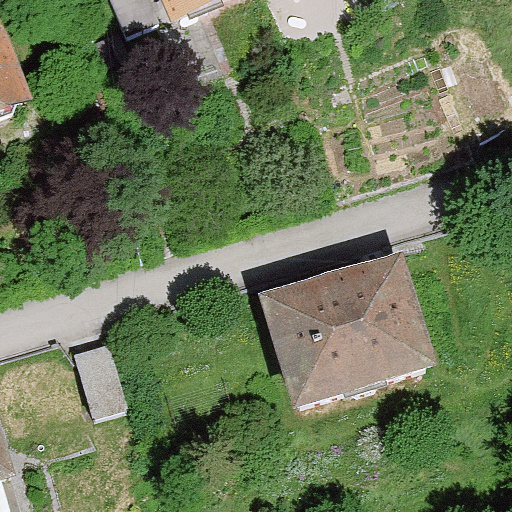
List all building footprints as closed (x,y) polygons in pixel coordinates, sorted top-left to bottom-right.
[(158,0),(171,31),(247,0),(158,0)] [(0,121),(31,110),(0,26),(0,121)] [(294,418),(436,375),(403,265),(261,308),(294,418)] [(107,351),(77,360),(94,422),(124,414),(107,351)] [(0,489),(13,486),(0,442),(0,489)]
